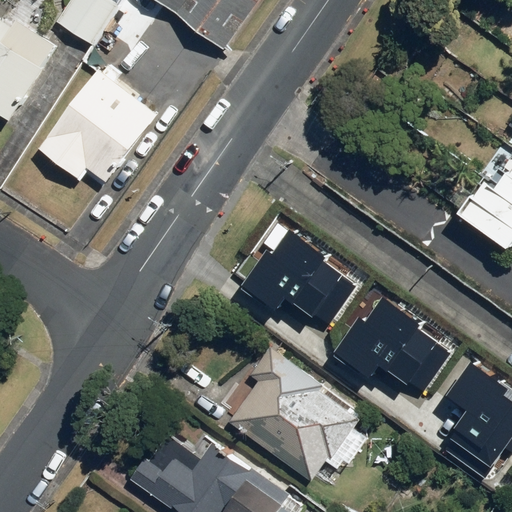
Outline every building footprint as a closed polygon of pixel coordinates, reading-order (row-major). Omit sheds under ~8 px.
[(169,0),(236,44),(265,0),(169,0)] [(18,23),(0,11),(0,107),(17,118),(65,44),(22,16),(18,23)] [(95,166),(114,180),(166,110),(105,66),(48,144),(89,174),(95,166)] [(468,211),(470,213),(511,239),(511,162),(497,152),(484,172),(491,177),(468,211)] [(361,277),(289,218),(229,290),(261,317),(277,297),(327,319),(361,277)] [(462,346),(384,287),(333,354),(363,376),(374,361),(423,398),(462,346)] [(266,376),(236,419),(319,478),(333,459),(342,466),(360,441),(355,437),(371,414),(329,385),(332,381),(279,343),(259,370),(266,376)] [(511,454),(511,372),(471,346),(437,397),(461,413),(450,451),(495,481),(511,454)] [(173,426),(139,475),(192,511),(232,511),(237,506),(245,511),(307,511),(314,503),(219,438),(214,444),(202,436),(197,443),(173,426)]
